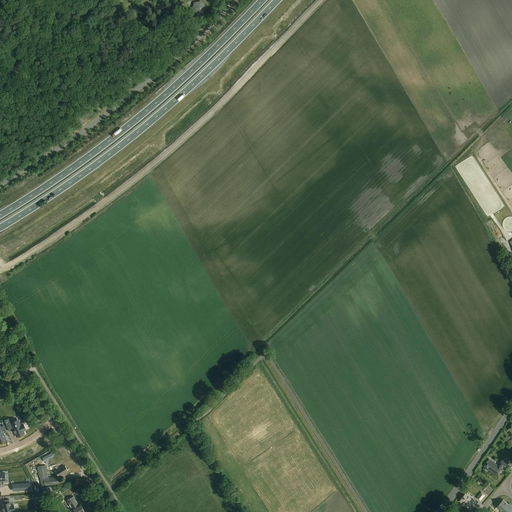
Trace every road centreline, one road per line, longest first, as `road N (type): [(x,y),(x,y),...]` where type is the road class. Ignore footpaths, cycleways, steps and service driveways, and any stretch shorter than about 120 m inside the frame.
road 1 (track): [(322,0),(180,141),(54,241),(0,271)]
road 2 (trunk): [(0,228),(149,123),(277,0)]
road 3 (trunk): [(262,0),(142,114),(0,215)]
road 4 (unclassified): [(0,186),(144,83),(235,0)]
road 5 (tertiary): [(438,511),(511,409)]
